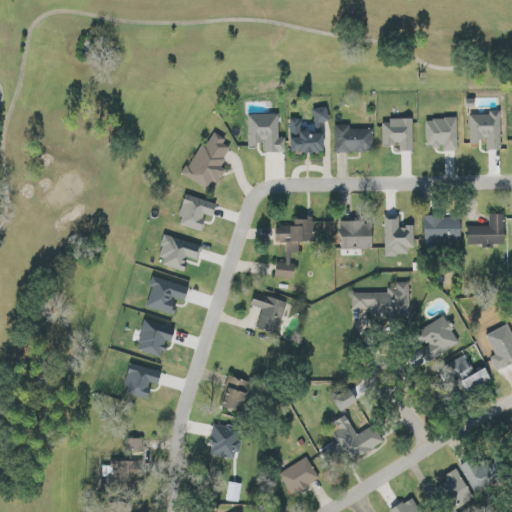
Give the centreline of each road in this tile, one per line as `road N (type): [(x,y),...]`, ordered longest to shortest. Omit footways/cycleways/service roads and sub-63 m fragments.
road 1 (residential): [(176,511),(189,403),(258,198),(273,190),(511,185)]
road 2 (residential): [(324,511),(511,394)]
